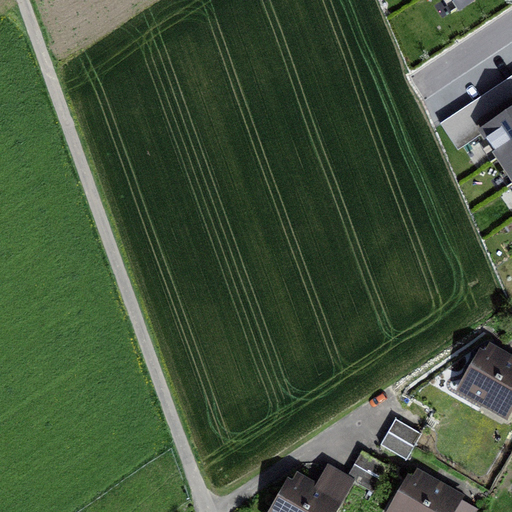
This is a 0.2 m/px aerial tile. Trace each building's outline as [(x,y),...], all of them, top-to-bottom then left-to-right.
[(511,77),(443,123),(457,144),(480,129),(511,177),(511,77)] [(511,422),(511,359),(484,344),(456,396),(511,425),(511,422)] [(388,434),(416,449),(422,437),(395,422),(388,434)] [(416,449),(388,434),(380,449),(407,464),(416,449)] [(357,466),(381,478),(388,465),(364,453),(357,466)] [(357,466),(349,479),(374,492),(381,478),(357,466)] [(316,488),(292,475),(273,511),(331,511),(349,479),(326,468),(316,488)] [(459,511),(466,500),(414,471),(390,511),(459,511)]
